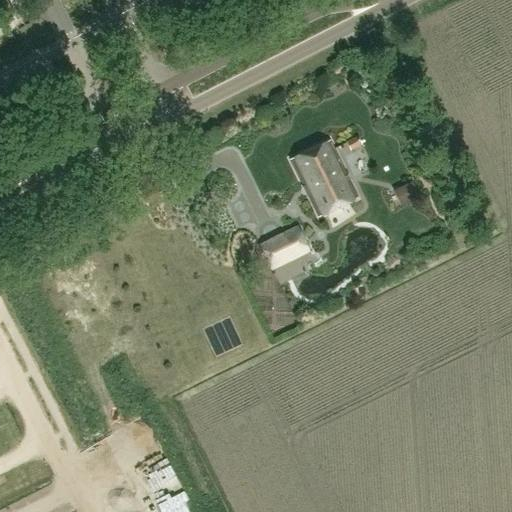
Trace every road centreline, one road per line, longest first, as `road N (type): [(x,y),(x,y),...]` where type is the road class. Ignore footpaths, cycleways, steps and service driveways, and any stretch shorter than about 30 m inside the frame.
road 1 (tertiary): [(0,199),(394,0)]
road 2 (tertiary): [(341,0),(34,155),(0,189)]
